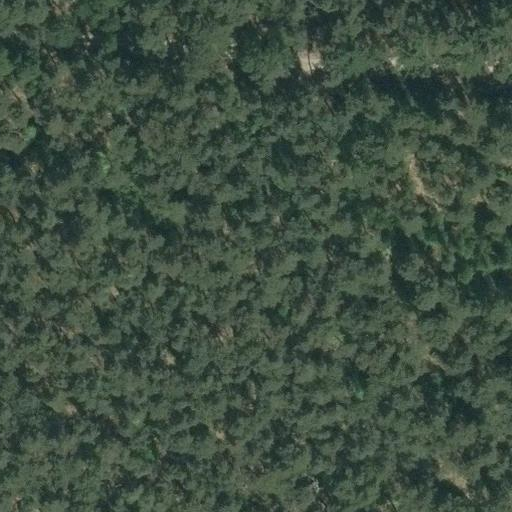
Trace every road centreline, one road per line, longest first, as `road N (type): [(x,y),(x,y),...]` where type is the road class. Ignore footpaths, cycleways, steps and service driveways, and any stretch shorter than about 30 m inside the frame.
road 1 (track): [(0,33),(447,73),(511,66)]
road 2 (track): [(511,292),(436,286),(372,239),(302,156),(271,53)]
